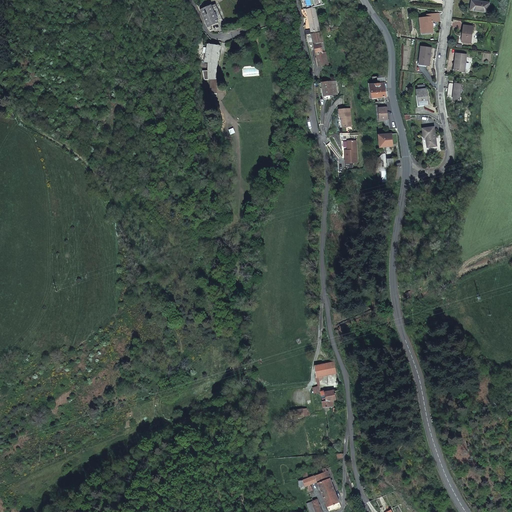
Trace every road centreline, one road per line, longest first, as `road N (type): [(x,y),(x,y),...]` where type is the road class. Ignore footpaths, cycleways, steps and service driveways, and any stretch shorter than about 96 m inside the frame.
road 1 (residential): [(294,0),(310,69),(310,117),(327,171),(323,295),(354,383),(356,499),(365,511)]
road 2 (secondary): [(405,171),(395,301),(435,445),(465,511)]
road 3 (residential): [(405,171),(430,174),(448,164),(440,94),(449,0)]
road 4 (secondary): [(364,0),(389,37),(405,171)]
road 5 (residential): [(289,0),(289,14),(217,37),(187,0)]
